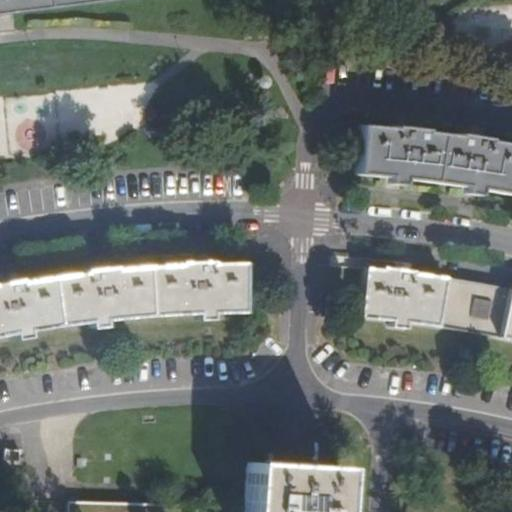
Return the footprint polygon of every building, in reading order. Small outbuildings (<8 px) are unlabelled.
[(0,0),(0,14),(115,0),(0,0)] [(511,145),(511,146),(369,128),(366,178),(396,181),(471,190),(503,194),(511,196),(511,145)] [(245,147),(240,146),(240,139),(230,138),(230,146),(225,145),(224,164),(243,165),(245,147)] [(0,337),(99,322),(213,314),(239,314),(241,265),(217,265),(188,267),(100,273),(69,276),(8,288),(0,289),(0,337)] [(511,292),(413,274),(405,274),(366,269),(360,319),(399,323),(511,342),(511,292)] [(24,447),(8,446),(7,453),(23,455),(24,447)] [(338,468),(295,466),(245,463),(244,483),(337,485),(338,468)] [(335,511),(337,485),(244,483),(243,499),(243,509),(242,511),(335,511)] [(173,504),(187,505),(214,507),(214,497),(174,495),(173,504)] [(80,511),(81,498),(66,497),(65,511),(80,511)] [(214,497),(214,507),(243,509),(243,499),(214,497)] [(93,511),(95,499),(81,498),(80,511),(93,511)] [(95,499),(93,511),(186,511),(187,505),(173,504),(95,499)]
